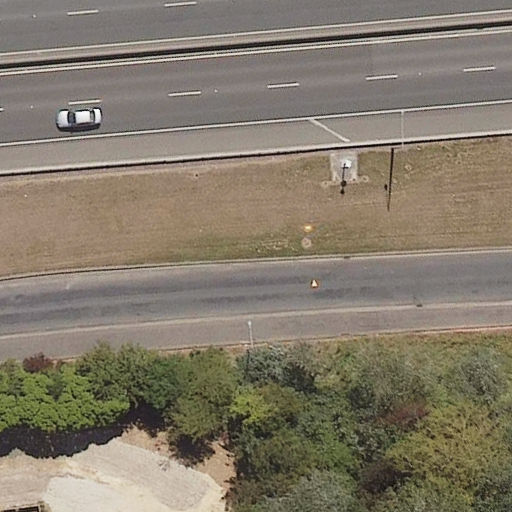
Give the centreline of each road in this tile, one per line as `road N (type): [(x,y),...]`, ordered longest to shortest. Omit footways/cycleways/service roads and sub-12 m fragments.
road 1 (motorway): [(511,64),(0,108)]
road 2 (secondary): [(511,273),(0,306)]
road 3 (motorway): [(0,19),(222,0)]
